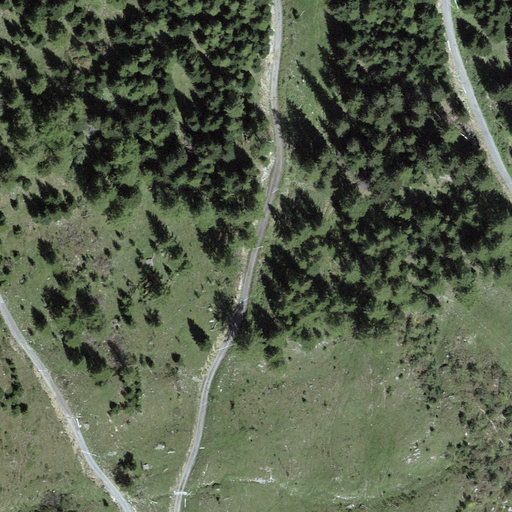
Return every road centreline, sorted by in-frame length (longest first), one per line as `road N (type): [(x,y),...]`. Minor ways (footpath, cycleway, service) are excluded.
road 1 (track): [(176,511),(208,382),(237,320),(282,158),(273,94),(276,0)]
road 2 (track): [(0,297),(126,511)]
road 3 (track): [(444,0),(473,111),(511,188)]
